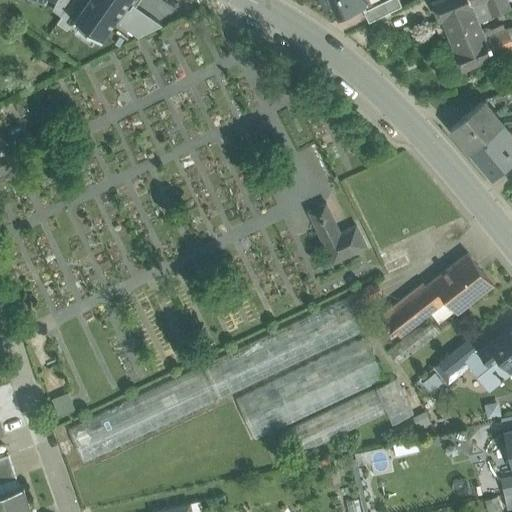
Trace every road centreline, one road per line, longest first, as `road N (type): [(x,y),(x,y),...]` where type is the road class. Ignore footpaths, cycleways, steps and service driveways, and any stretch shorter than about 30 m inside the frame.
road 1 (secondary): [(511,238),(357,74),(298,27),(244,0)]
road 2 (residential): [(68,511),(0,319)]
